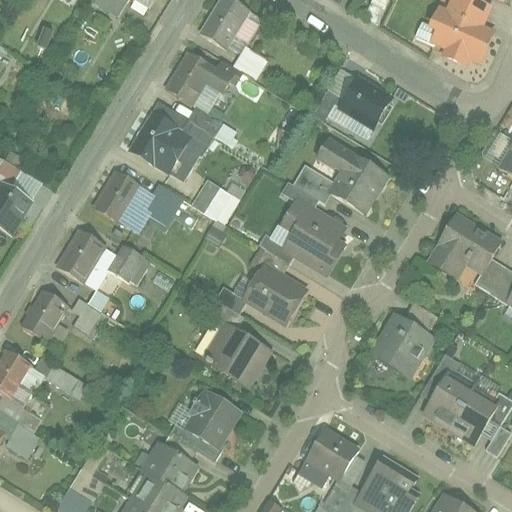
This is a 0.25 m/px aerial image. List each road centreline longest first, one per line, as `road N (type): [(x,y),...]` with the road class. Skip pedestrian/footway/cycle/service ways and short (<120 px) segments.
road 1 (residential): [(189,0),(0,306)]
road 2 (residential): [(318,373),(511,490)]
road 3 (residential): [(436,185),(318,373)]
road 4 (residential): [(484,116),(296,0)]
road 5 (residential): [(318,373),(235,511)]
